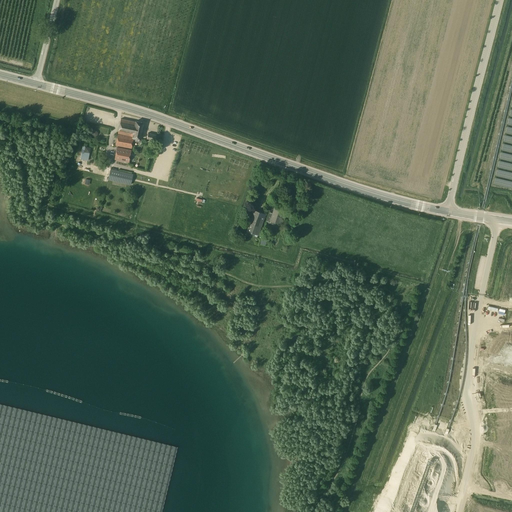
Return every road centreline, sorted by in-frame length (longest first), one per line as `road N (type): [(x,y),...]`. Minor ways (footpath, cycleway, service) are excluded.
road 1 (tertiary): [(448,211),(34,84)]
road 2 (unclassified): [(448,211),(499,0)]
